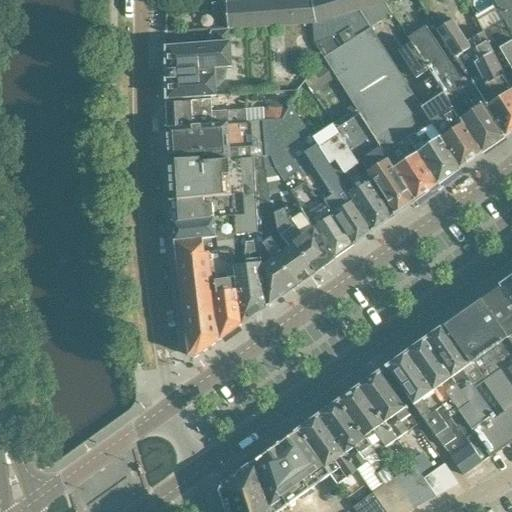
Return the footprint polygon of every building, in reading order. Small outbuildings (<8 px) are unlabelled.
[(359,11),(386,2),(390,0),(278,0),(210,5),(211,15),(225,14),(226,31),(227,31),(315,24),(359,11)] [(511,0),(492,0),(503,19),(508,30),(509,29),(511,34),(511,0)] [(393,13),(386,2),(359,11),(369,27),(392,13),(393,13)] [(508,30),(503,19),(482,34),(507,81),(511,89),(511,34),(509,29),(508,30)] [(467,43),(453,20),(436,30),(454,59),(468,49),(469,46),(467,43)] [(461,168),(423,108),(421,108),(369,28),(356,36),(350,27),(339,34),(345,44),(346,43),(438,185),(461,168)] [(230,66),(228,45),(227,31),(226,31),(214,32),(214,34),(215,46),(186,48),(166,48),(165,72),(165,73),(167,73),(167,79),(165,79),(166,100),(216,96),(215,90),(219,88),(221,86),(223,84),(225,81),(226,78),(227,75),(227,73),(227,71),(227,66),(230,66)] [(506,137),(487,107),(484,103),(479,106),(470,91),(468,92),(429,32),(412,43),(430,71),(429,71),(444,94),(444,93),(483,153),(505,138),(506,137)] [(511,132),(511,89),(507,81),(482,34),(473,40),(467,43),(469,46),(468,49),(454,59),(484,103),(487,107),(506,137),(511,132)] [(346,43),(345,44),(323,57),(329,65),(337,79),(357,112),(415,201),(438,185),(346,43)] [(430,71),(412,43),(398,53),(416,80),(429,71),(430,71)] [(318,90),(337,79),(329,65),(309,77),(318,90)] [(483,153),(444,93),(444,94),(423,108),(461,168),(483,153)] [(313,140),(291,104),(282,119),(285,148),(270,158),(274,171),(275,170),(287,162),(291,159),(303,177),(307,175),(298,161),(318,147),(313,140)] [(415,201),(357,112),(341,123),(352,140),(358,136),(371,157),(362,163),(395,215),(415,201)] [(202,125),(167,128),(169,161),(201,159),(201,162),(251,160),(253,160),(263,159),(270,158),(285,148),(282,119),(266,120),(228,123),(202,125)] [(334,127),(313,140),(318,147),(319,149),(320,148),(373,231),(392,218),(369,182),(365,185),(354,168),(358,165),(339,136),(334,127)] [(373,231),(320,148),(319,149),(318,147),(298,161),(307,175),(303,177),(309,187),(316,198),(323,194),(329,204),(330,203),(332,206),(330,208),(354,245),(373,231)] [(274,171),(270,158),(263,159),(264,171),(266,171),(274,171)] [(253,160),(251,160),(201,162),(201,159),(169,161),(172,201),(192,200),(233,197),(234,216),(235,235),(235,236),(258,234),(253,160)] [(298,285),(279,254),(282,252),(272,237),(273,233),(266,171),(264,171),(263,159),(253,160),(258,234),(261,249),(263,266),(268,307),(298,285)] [(316,198),(309,187),(303,177),(291,159),(287,162),(319,210),(326,205),(329,209),(330,208),(332,206),(330,203),(329,204),(323,194),(316,198)] [(290,225),(286,210),(275,170),(274,171),(266,171),(273,233),(272,237),(282,252),(279,254),(298,285),(316,272),(287,227),(290,225)] [(313,225),(311,226),(275,170),(286,210),(290,225),(287,227),(316,272),(335,259),(313,225)] [(234,216),(233,197),(192,200),(172,201),(173,222),(234,216)] [(354,245),(330,208),(329,209),(326,205),(319,210),(326,221),(317,227),(314,224),(313,225),(335,259),(354,245)] [(234,216),(173,222),(174,242),(216,238),(216,235),(235,235),(234,216)] [(268,307),(263,266),(261,249),(258,234),(235,236),(234,236),(235,250),(234,251),(231,251),(241,326),(268,307)] [(218,253),(210,254),(221,341),(241,326),(231,251),(234,251),(235,250),(234,236),(235,236),(235,235),(216,235),(216,238),(218,253)] [(221,341),(210,254),(218,253),(216,238),(174,242),(185,323),(182,324),(182,329),(186,329),(189,357),(193,358),(197,359),(221,341)] [(511,279),(501,287),(511,302),(511,279)] [(511,302),(501,287),(482,301),(511,344),(511,302)] [(511,344),(482,301),(443,328),(480,380),(474,385),(477,389),(484,384),(504,413),(497,419),(511,441),(511,344)] [(480,380),(443,328),(407,354),(434,392),(443,405),(470,444),(470,443),(484,462),(511,442),(511,441),(497,419),(477,389),(474,385),(480,380)] [(443,405),(434,392),(407,354),(387,368),(443,446),(455,437),(436,410),(443,405)] [(416,424),(380,373),(359,388),(395,440),(408,431),(408,430),(416,424)] [(395,440),(359,388),(338,402),(369,446),(380,439),(386,446),(395,440)] [(369,446),(338,402),(318,417),(356,470),(368,462),(362,452),(369,446)] [(356,470),(318,417),(297,432),(329,475),(332,473),(340,467),(347,477),(356,470)] [(329,475),(297,432),(276,447),(307,491),(329,475)] [(470,443),(470,444),(451,457),(450,457),(464,477),(484,462),(470,443)] [(277,511),(307,491),(276,447),(256,462),(272,511),(277,511)] [(272,511),(256,462),(222,486),(219,493),(225,511),(272,511)] [(460,485),(445,463),(444,464),(434,471),(424,478),(438,497),(448,492),(459,486),(460,485)] [(438,497),(424,478),(416,466),(405,473),(394,481),(414,510),(426,504),(438,497)] [(410,511),(414,510),(394,481),(384,488),(374,495),(385,511),(410,511)] [(385,511),(374,495),(364,501),(354,508),(356,511),(385,511)]
